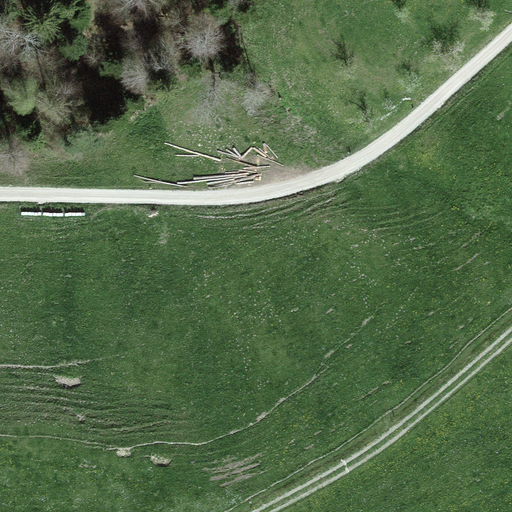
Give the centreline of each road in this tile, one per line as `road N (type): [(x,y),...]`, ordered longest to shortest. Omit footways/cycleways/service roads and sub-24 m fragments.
road 1 (track): [(0,194),(226,199),(318,178),(387,139),(511,30)]
road 2 (track): [(511,328),(359,456),(255,511)]
